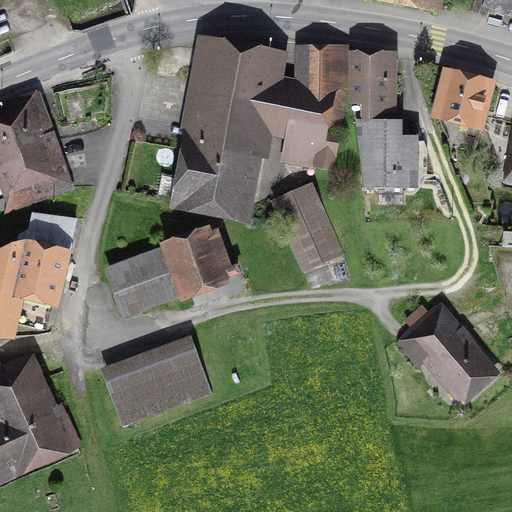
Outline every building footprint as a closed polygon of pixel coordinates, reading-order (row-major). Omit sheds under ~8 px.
[(322,132),(328,101),(264,88),(272,51),(252,48),(232,44),(230,54),(210,50),(181,202),(239,213),(256,122),(294,129),(288,162),(332,170),(339,135),(322,132)] [(309,56),(309,88),(346,88),(346,56),(309,56)] [(374,59),(352,58),(352,123),(388,123),(388,95),(396,95),(396,59),(374,59)] [(493,85),(449,76),(440,117),(484,126),(493,85)] [(2,113),(36,199),(67,187),(34,101),(2,113)] [(36,199),(2,113),(0,114),(0,191),(7,210),(36,199)] [(388,123),(352,123),(359,194),(412,197),(411,143),(395,142),(388,123)] [(314,189),(273,207),(303,278),(345,261),(314,189)] [(54,299),(73,222),(39,213),(31,248),(18,245),(0,253),(0,336),(12,337),(23,294),(54,299)] [(200,235),(103,273),(123,325),(219,288),(217,281),(225,278),(210,237),(201,240),(200,235)] [(500,373),(440,306),(402,341),(462,408),(500,373)] [(188,343),(103,376),(123,430),(209,398),(188,343)] [(34,357),(2,371),(0,367),(0,471),(72,440),(62,416),(50,421),(42,402),(35,385),(44,381),(34,357)]
